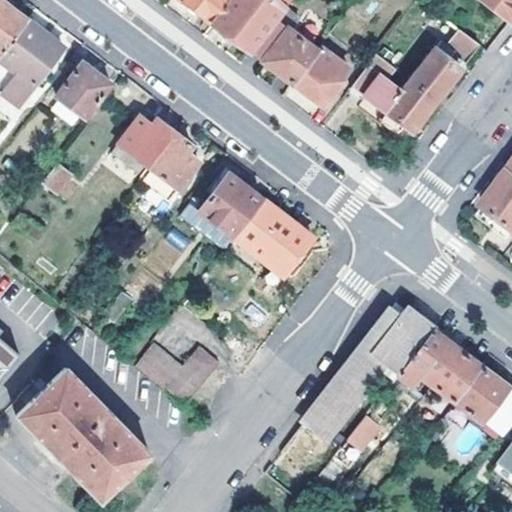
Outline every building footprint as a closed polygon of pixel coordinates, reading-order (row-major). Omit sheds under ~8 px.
[(180,0),(212,24),(229,0),(180,0)] [(229,0),(212,24),(250,53),(278,17),(286,6),(277,0),(229,0)] [(511,0),(481,0),(509,21),(511,17),(511,0)] [(0,54),(2,56),(27,24),(0,3),(0,54)] [(318,49),(278,17),(250,53),(291,85),(318,49)] [(0,58),(0,59),(14,71),(0,88),(0,102),(15,114),(63,52),(27,24),(2,56),(0,58)] [(480,44),(457,27),(444,45),(465,63),(480,44)] [(439,52),(444,45),(436,39),(431,46),(439,52)] [(320,106),(350,65),(322,44),(318,49),(291,85),(320,106)] [(452,79),(460,68),(439,52),(431,46),(407,78),(436,99),(452,79)] [(398,90),(386,81),(394,69),(374,55),(350,89),(363,98),(367,98),(412,131),(436,99),(407,78),(398,90)] [(110,87),(82,65),(55,98),(83,121),(110,87)] [(118,147),(147,172),(175,137),(156,123),(152,129),(140,119),(118,147)] [(147,172),(178,196),(201,166),(189,156),(193,150),(175,137),(147,172)] [(140,182),(147,172),(118,147),(110,158),(140,182)] [(70,177),(56,165),(40,185),(54,197),(70,177)] [(511,171),(487,205),(511,224),(511,171)] [(233,240),(263,204),(227,176),(199,213),(233,240)] [(233,240),(285,280),(315,243),(263,204),(233,240)] [(224,252),(233,240),(199,213),(189,205),(180,217),(224,252)] [(166,278),(190,241),(170,227),(146,265),(166,278)] [(133,301),(122,292),(103,315),(114,324),(133,301)] [(0,304),(5,308),(9,301),(0,295),(0,304)] [(0,373),(2,375),(32,323),(5,308),(0,304),(0,373)] [(391,311),(306,420),(327,435),(386,359),(399,370),(433,328),(409,309),(401,318),(391,311)] [(481,364),(433,328),(399,370),(398,373),(412,386),(422,376),(453,400),(454,399),(481,364)] [(148,344),(130,365),(181,408),(216,365),(195,348),(177,368),(148,344)] [(496,376),(481,364),(454,399),(470,413),(482,422),(485,417),(504,431),(511,420),(511,388),(509,386),(511,381),(511,378),(501,369),(496,376)] [(122,450),(133,440),(64,369),(15,417),(96,504),(136,465),(122,450)] [(459,426),(470,413),(454,399),(453,400),(443,414),(459,426)] [(366,413),(345,439),(357,449),(378,423),(366,413)] [(147,454),(133,440),(122,450),(136,465),(147,454)] [(511,445),(501,459),(511,467),(511,445)] [(342,448),(321,472),(331,481),(352,456),(342,448)] [(511,480),(511,467),(501,459),(495,467),(511,480)]
